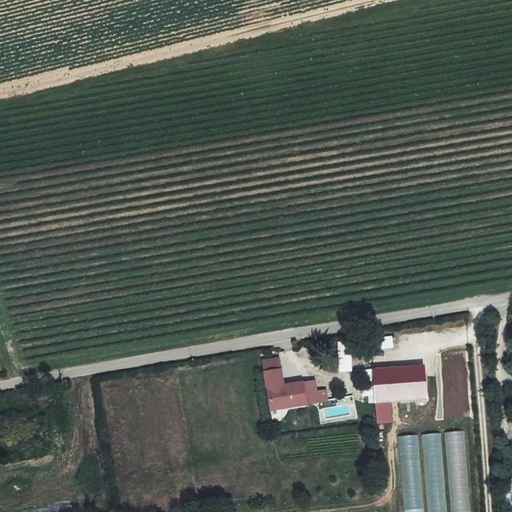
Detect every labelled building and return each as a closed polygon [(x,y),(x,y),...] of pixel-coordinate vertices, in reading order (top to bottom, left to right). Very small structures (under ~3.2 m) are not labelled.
[(392,335),(381,337),(382,350),(393,348),(392,335)] [(337,342),(338,372),(353,372),(352,342),(337,342)] [(169,464),(188,461),(176,380),(156,383),(169,464)] [(143,468),(163,465),(151,384),(132,387),(143,468)] [(378,384),(370,384),(371,405),(379,404),(378,384)] [(126,389),(107,392),(119,476),(139,473),(126,389)] [(308,413),(304,393),(269,398),(272,418),(308,413)] [(398,431),(402,511),(421,511),(417,430),(398,431)] [(468,511),(465,431),(445,432),(449,511),(468,511)] [(425,511),(445,511),(441,432),(422,433),(425,511)] [(127,481),(128,503),(174,501),(172,478),(127,481)]
